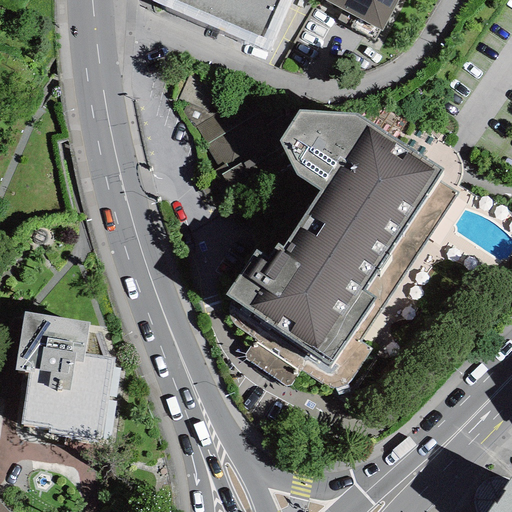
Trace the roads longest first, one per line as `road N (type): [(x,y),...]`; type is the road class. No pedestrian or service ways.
road 1 (residential): [(459,0),(419,66),(375,91),(262,75),(91,2)]
road 2 (primary): [(91,2),(120,187),(175,351)]
road 3 (primary): [(511,350),(361,500)]
road 4 (primary): [(175,351),(201,511)]
road 5 (primary): [(403,511),(511,399)]
road 6 (primary): [(361,500),(265,477),(219,454)]
road 7 (residential): [(88,511),(84,459),(7,448)]
